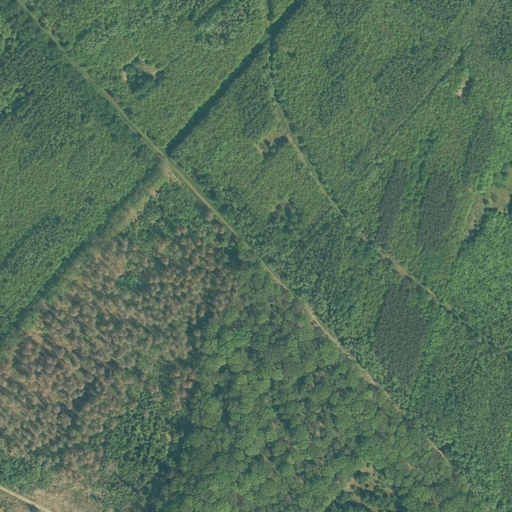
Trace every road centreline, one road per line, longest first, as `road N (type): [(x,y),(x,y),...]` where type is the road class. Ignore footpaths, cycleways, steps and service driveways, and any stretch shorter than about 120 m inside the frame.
road 1 (track): [(491,511),(19,0)]
road 2 (track): [(159,151),(268,29)]
